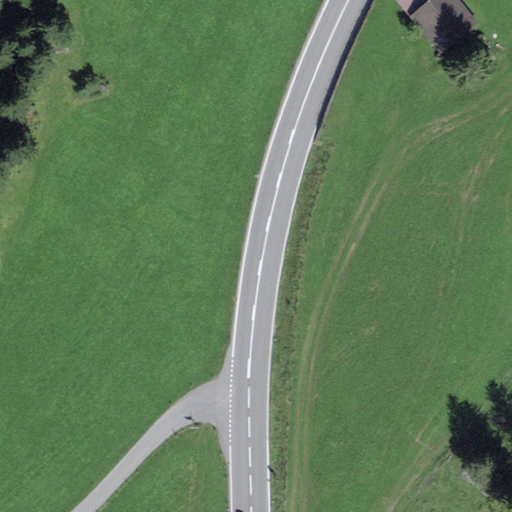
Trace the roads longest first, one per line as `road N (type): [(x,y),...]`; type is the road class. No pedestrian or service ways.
road 1 (secondary): [(347,0),(270,199),(247,396)]
road 2 (unclassified): [(79,511),(187,411),(247,396)]
